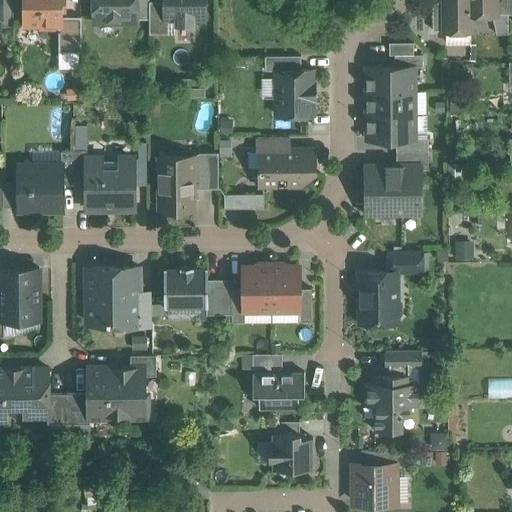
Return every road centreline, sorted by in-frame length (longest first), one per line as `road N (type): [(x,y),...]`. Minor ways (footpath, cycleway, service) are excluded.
road 1 (residential): [(313,222),(279,240),(0,240)]
road 2 (residential): [(400,0),(350,32),(335,192),(313,222)]
road 3 (residential): [(313,222),(333,260),(333,353)]
